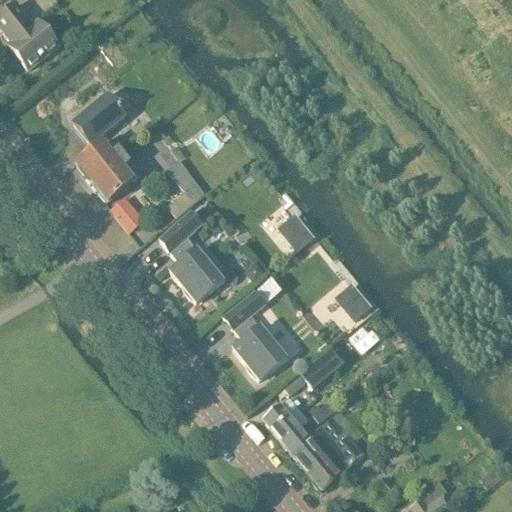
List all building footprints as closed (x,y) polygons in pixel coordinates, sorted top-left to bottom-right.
[(56,50),(36,25),(30,29),(13,8),(0,18),(0,35),(9,47),(6,49),(26,74),(56,50)] [(88,150),(123,121),(105,99),(70,128),(88,150)] [(88,187),(121,160),(115,153),(109,158),(99,147),(73,169),(88,187)] [(131,184),(121,173),(127,168),(121,160),(88,187),(104,207),(131,184)] [(203,199),(178,165),(167,173),(184,196),(165,211),(174,223),(203,199)] [(142,223),(123,201),(109,213),(128,235),(142,223)] [(220,285),(186,243),(199,232),(189,219),(158,245),(177,268),(168,276),(181,292),(180,292),(182,296),(185,300),(188,303),(191,305),(194,308),(224,284),(223,283),(220,285)] [(283,363),(249,321),(262,310),(252,297),(221,322),(240,346),(231,353),(244,369),(244,370),(245,374),(250,380),(254,382),(257,385),(287,361),(286,360),(283,363)] [(341,369),(328,353),(298,377),(311,393),(341,369)] [(278,411),(261,424),(291,460),(299,453),(291,443),(299,436),(295,432),(305,423),(288,402),(278,411)] [(335,412),(329,404),(310,419),(317,427),(335,412)] [(362,461),(342,437),(349,431),(338,418),(331,424),(330,423),(305,444),(299,436),(291,443),(299,453),(291,460),(320,496),(362,461)] [(454,511),(437,488),(416,503),(422,511),(454,511)]
